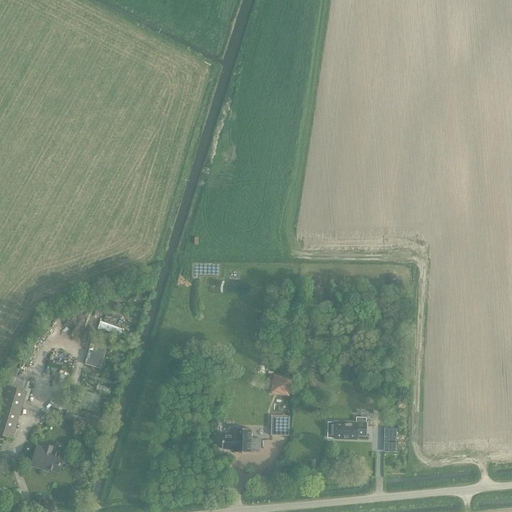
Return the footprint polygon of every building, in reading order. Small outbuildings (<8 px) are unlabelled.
[(86,363),(101,368),(107,348),(92,343),(86,363)] [(270,392),(291,396),(295,379),(274,375),(270,392)] [(0,395),(0,434),(12,439),(26,393),(3,386),(0,395)] [(98,412),(102,394),(88,391),(84,408),(98,412)] [(67,413),(65,421),(86,425),(87,417),(67,413)] [(289,416),(271,416),(270,434),(288,435),(289,416)] [(335,423),(334,439),(357,440),(357,436),(365,436),(366,418),(357,418),(356,423),(335,423)] [(397,428),(384,428),(384,438),(396,439),(397,428)] [(251,439),(251,430),(234,429),(234,435),(222,435),(222,449),(233,449),(233,452),(250,453),(250,449),(261,450),(261,439),(251,439)] [(60,466),(63,455),(53,452),(54,448),(44,445),(43,448),(37,447),(32,464),(54,471),(54,472),(59,473),(61,466),(60,466)]
